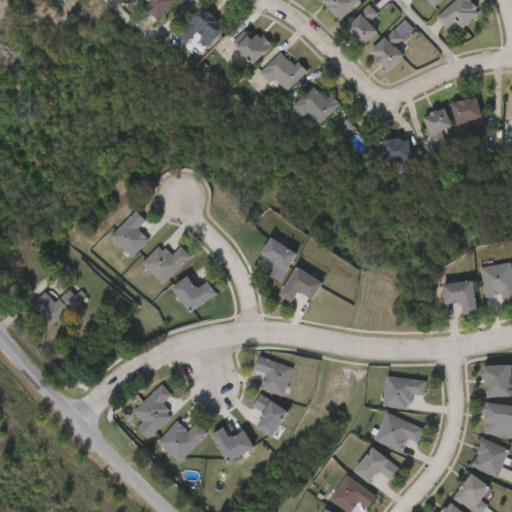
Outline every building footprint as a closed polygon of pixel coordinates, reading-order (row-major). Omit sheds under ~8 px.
[(140,36),(159,16),(150,7),(154,3),(151,0),(103,0),(113,10),(123,0),(130,0),(117,13),(140,36)] [(175,0),(155,20),(135,0),(175,0)] [(360,0),(340,21),(318,0),(360,0)] [(426,0),(442,0),(434,8),(426,0)] [(446,29),(436,17),(455,0),(468,0),(479,13),(460,29),(454,22),(446,29)] [(378,15),(370,24),(376,30),(362,45),(345,29),(367,5),(378,15)] [(174,32),(200,6),(222,29),(205,46),(193,33),(184,42),(174,32)] [(158,48),(168,59),(178,49),(191,63),(208,48),(185,23),(158,48)] [(269,44),(249,63),(234,46),(254,28),(269,44)] [(403,40),(396,47),(403,55),(386,71),(368,52),(392,29),(403,40)] [(295,60),(305,72),(281,93),(270,80),(267,83),(257,71),(280,52),(291,64),(295,60)] [(332,106),(312,125),(291,104),(310,85),(332,106)] [(477,121),(452,123),(450,101),(475,98),(477,121)] [(421,115),(432,142),(453,133),(443,107),(421,115)] [(406,138),(406,160),(379,160),(379,138),(406,138)] [(137,229),(147,239),(130,257),(109,236),(134,210),(145,220),(137,229)] [(93,252),(115,273),(131,256),(119,245),(128,236),(117,226),(93,252)] [(273,260),(259,253),(268,236),(296,251),(280,281),(266,274),(273,260)] [(140,263),(159,244),(170,256),(179,246),(190,256),(161,285),(140,263)] [(511,274),(511,305),(502,307),(501,295),(485,298),(480,268),(510,263),(511,274)] [(324,282),(315,300),(300,292),(294,303),(281,296),(297,267),(324,282)] [(173,287),(189,275),(199,289),(209,281),(217,293),(191,312),(173,287)] [(443,305),(441,285),(472,281),(476,314),(461,316),(459,302),(443,305)] [(46,292),(53,301),(58,297),(68,311),(47,327),(29,305),(46,292)] [(37,317),(28,307),(14,319),(34,342),(62,316),(51,304),(37,317)] [(265,374),(255,371),(259,357),(294,368),(284,397),(260,389),(265,374)] [(511,397),(483,398),(483,366),(511,366),(511,397)] [(408,410),(382,406),(386,376),(425,381),(423,396),(410,394),(408,410)] [(152,434),(131,412),(160,385),(170,395),(161,404),(172,416),(152,434)] [(275,437),(258,426),(265,415),(253,407),(261,393),(291,412),(275,437)] [(155,432),(144,420),(154,410),(144,399),(115,426),(136,449),(155,432)] [(511,407),(511,438),(481,434),(485,404),(511,407)] [(375,440),(385,413),(424,428),(418,442),(406,437),(401,451),(375,440)] [(187,432),(195,423),(206,434),(176,464),(155,442),(176,421),(187,432)] [(212,435),(225,427),(232,439),(246,430),(256,447),(230,463),(212,435)] [(507,450),(496,478),(470,468),(481,440),(507,450)] [(380,471),(372,483),(356,471),(374,447),(401,467),(392,480),(380,471)] [(484,511),(473,511),(453,499),(470,473),(491,487),(482,500),(489,505),(484,511)] [(346,511),(329,500),(347,475),(377,497),(369,508),(358,500),(350,511),(346,511)] [(439,511),(450,501),(462,511),(439,511)]
